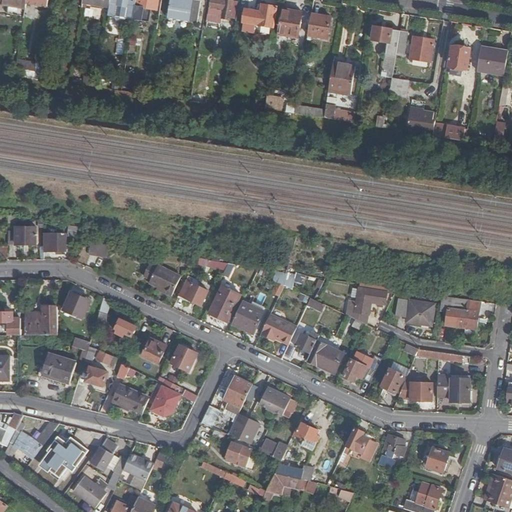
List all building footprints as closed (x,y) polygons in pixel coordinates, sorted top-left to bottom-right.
[(8,12),(25,15),(27,3),(27,0),(0,0),(0,3),(9,4),(8,12)] [(82,0),(75,0),(73,10),(81,12),(82,0)] [(111,0),(111,3),(118,5),(117,11),(128,13),(129,7),(136,8),(137,2),(137,0),(111,0)] [(160,0),(137,0),(137,2),(144,3),(143,8),(158,10),(160,0)] [(198,23),(202,1),(195,0),(171,0),(168,18),(198,23)] [(236,18),(239,1),(230,0),(211,0),(209,16),(219,17),(220,13),(224,14),(224,18),(231,20),(231,18),(236,18)] [(257,24),(260,24),(273,27),(275,27),(278,6),(263,4),(262,12),(246,9),(244,22),(244,21),(243,30),(256,32),(257,24)] [(303,13),(283,9),(279,34),(299,38),(303,13)] [(135,13),(133,26),(141,27),(143,14),(135,13)] [(331,17),(312,14),(309,35),(328,38),(331,17)] [(273,27),(260,24),(258,33),(272,35),(273,27)] [(397,56),(401,31),(375,26),(373,40),(388,42),(383,76),(393,78),(397,56)] [(409,32),(401,31),(397,56),(404,57),(409,32)] [(435,41),(414,37),(411,58),(431,62),(435,41)] [(468,69),(471,50),(454,47),(451,66),(468,69)] [(501,52),(482,49),(478,72),(506,77),(510,52),(502,50),(501,52)] [(224,87),(226,75),(217,73),(216,86),(224,87)] [(84,75),(83,85),(96,86),(97,76),(84,75)] [(410,80),(393,78),(390,95),(407,98),(410,80)] [(111,81),(110,88),(121,89),(122,83),(111,81)] [(331,99),(328,99),(326,111),(335,112),(338,100),(345,101),(347,95),(356,97),(357,89),(333,85),(331,99)] [(501,106),(505,107),(509,88),(505,87),(501,106)] [(281,103),(267,101),(266,109),(280,111),(281,103)] [(326,111),(296,106),(295,113),(325,118),(326,113),(326,111)] [(434,136),(436,120),(434,119),(435,113),(412,109),(409,132),(434,136)] [(379,117),(378,127),(384,128),(385,125),(386,118),(379,117)] [(448,126),(446,138),(464,141),(466,129),(448,126)] [(36,245),(36,227),(16,227),(16,245),(36,245)] [(45,235),(45,251),(58,251),(58,253),(65,253),(65,235),(45,235)] [(105,255),(107,243),(90,240),(88,252),(105,255)] [(0,247),(0,259),(9,259),(8,247),(0,247)] [(209,260),(208,267),(225,269),(226,262),(209,260)] [(151,280),(158,266),(151,262),(144,277),(151,280)] [(230,276),(235,265),(229,263),(224,274),(230,276)] [(164,290),(163,293),(172,298),(182,277),(158,266),(151,280),(149,283),(159,287),(164,290)] [(259,285),(280,296),(285,285),(264,275),(259,285)] [(179,296),(201,306),(208,291),(186,281),(179,296)] [(209,315),(228,323),(240,296),(222,288),(209,315)] [(356,319),(367,325),(368,326),(372,300),(385,302),(386,292),(360,289),(356,319)] [(407,290),(397,289),(391,303),(403,306),(407,290)] [(84,318),(91,301),(72,293),(65,309),(84,318)] [(418,295),(409,293),(406,307),(436,314),(438,306),(417,301),(418,295)] [(466,299),(443,296),(441,312),(448,313),(447,325),(477,330),(480,311),(464,308),(466,299)] [(309,307),(324,310),(326,302),(311,298),(309,307)] [(243,302),(233,325),(254,334),(264,312),(243,302)] [(59,334),(59,307),(45,307),(45,314),(28,314),(28,335),(59,334)] [(108,311),(101,309),(97,322),(105,324),(108,311)] [(9,335),(18,335),(22,335),(21,319),(14,318),(14,312),(0,311),(0,322),(9,323),(9,335)] [(271,313),(262,333),(270,337),(272,333),(278,336),(290,342),(298,326),(271,313)] [(135,336),(138,327),(122,319),(119,328),(120,329),(119,333),(126,336),(128,332),(135,336)] [(312,355),(317,343),(320,338),(313,335),(311,339),(301,334),(295,347),(312,355)] [(91,342),(76,337),(74,345),(89,350),(90,346),(91,342)] [(160,363),(168,347),(152,339),(144,355),(160,363)] [(320,359),(317,367),(336,376),(346,357),(317,343),(312,355),(313,356),(320,359)] [(191,371),(199,353),(182,345),(173,362),(191,371)] [(89,350),(85,361),(92,363),(97,349),(90,346),(89,350)] [(419,350),(417,357),(439,360),(439,353),(419,350)] [(110,363),(114,355),(102,351),(99,359),(110,363)] [(461,363),(462,356),(439,353),(439,360),(461,363)] [(71,383),(77,362),(49,355),(43,375),(71,383)] [(313,356),(309,363),(317,367),(320,359),(313,356)] [(0,380),(10,381),(10,358),(0,357),(0,380)] [(357,377),(372,384),(383,361),(376,357),(370,370),(352,361),(343,378),(354,383),(357,377)] [(152,377),(124,364),(117,377),(123,380),(127,377),(128,375),(151,386),(155,379),(152,377)] [(391,371),(405,377),(408,371),(394,364),(391,371)] [(105,386),(110,372),(91,367),(87,381),(105,386)] [(395,397),(405,377),(391,371),(383,388),(388,390),(387,393),(395,397)] [(161,378),(161,377),(153,373),(152,377),(155,379),(159,381),(161,378)] [(241,413),(255,384),(237,376),(226,399),(231,402),(229,408),(241,414),(241,413)] [(438,377),(437,399),(452,400),(452,402),(470,403),(471,383),(453,382),(453,377),(438,377)] [(181,387),(167,381),(152,414),(165,419),(174,415),(182,395),(178,394),(181,387)] [(405,384),(399,398),(411,399),(411,402),(432,402),(433,385),(405,384)] [(143,413),(150,400),(120,386),(112,403),(126,410),(128,406),(143,413)] [(284,415),(293,398),(270,387),(262,404),(284,415)] [(293,398),(284,415),(291,418),(300,401),(293,398)] [(212,405),(204,422),(214,426),(221,410),(212,405)] [(0,441),(8,448),(12,441),(22,422),(26,415),(17,412),(8,430),(0,425),(0,424),(2,419),(0,418),(0,441)] [(263,423),(241,413),(241,414),(232,433),(254,443),(263,423)] [(25,449),(35,456),(62,423),(55,422),(49,431),(47,430),(38,442),(24,431),(27,426),(22,422),(12,441),(16,444),(16,446),(24,451),(25,449)] [(303,428),(299,426),(295,433),(307,439),(304,445),(315,450),(322,436),(319,434),(320,431),(310,426),(310,425),(306,423),(303,428)] [(373,435),(357,427),(348,445),(365,453),(364,455),(372,459),(379,443),(371,439),(373,435)] [(406,455),(411,441),(392,434),(388,445),(392,446),(392,448),(398,451),(397,452),(406,455)] [(73,472),(89,450),(72,437),(68,442),(60,436),(39,464),(60,479),(68,468),(73,472)] [(275,456),(283,460),(289,446),(282,442),(280,445),(268,439),(264,449),(275,454),(275,456)] [(7,452),(14,458),(18,450),(15,447),(16,446),(16,444),(12,441),(8,448),(7,452)] [(103,472),(120,449),(109,442),(93,465),(103,472)] [(234,442),(228,457),(240,461),(240,464),(247,467),(254,450),(234,442)] [(289,446),(283,460),(287,462),(293,448),(289,446)] [(445,472),(452,453),(435,447),(429,466),(445,472)] [(511,472),(511,449),(507,447),(499,468),(511,472)] [(167,455),(162,452),(156,464),(162,467),(167,458),(166,458),(167,455)] [(270,460),(280,465),(283,460),(275,456),(273,455),(270,460)] [(155,467),(133,456),(126,469),(143,478),(138,488),(143,491),(155,467)] [(113,471),(123,475),(129,460),(123,457),(111,470),(113,471)] [(384,458),(381,465),(393,469),(395,461),(384,458)] [(207,468),(225,477),(228,472),(210,464),(207,468)] [(280,465),(276,473),(310,481),(313,482),(316,469),(306,467),(305,471),(280,465)] [(117,485),(121,480),(123,475),(113,471),(108,479),(108,481),(117,485)] [(228,472),(225,477),(243,485),(245,480),(228,472)] [(276,473),(268,490),(283,494),(285,486),(306,491),(310,481),(276,473)] [(497,474),(494,473),(486,498),(488,499),(497,474)] [(511,478),(497,474),(488,499),(509,507),(511,497),(511,478)] [(103,489),(96,484),(86,477),(75,491),(97,507),(108,493),(103,489)] [(100,479),(96,484),(103,489),(108,485),(100,479)] [(258,494),(261,487),(250,482),(247,490),(258,494)] [(409,500),(406,509),(416,511),(436,511),(444,490),(425,483),(422,492),(418,503),(411,501),(409,500)] [(352,502),(357,493),(344,490),(341,497),(352,502)] [(418,503),(422,492),(415,490),(411,501),(418,503)] [(135,509),(133,511),(153,511),(157,506),(140,498),(135,509)] [(0,511),(4,511),(9,506),(0,499),(0,511)] [(113,511),(133,511),(135,509),(119,501),(113,511)] [(196,511),(175,502),(170,511),(196,511)]
